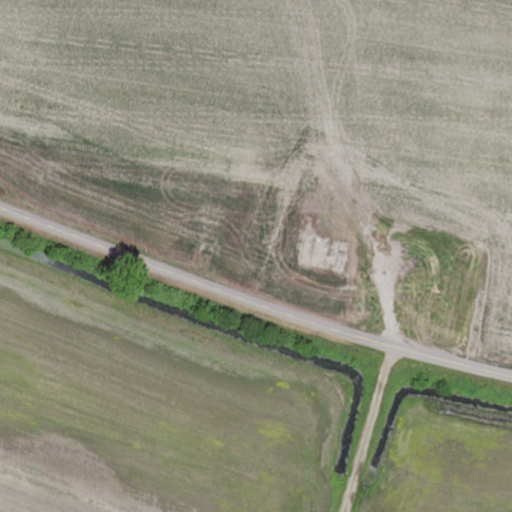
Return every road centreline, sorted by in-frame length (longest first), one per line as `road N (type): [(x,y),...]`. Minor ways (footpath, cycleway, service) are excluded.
road 1 (residential): [(511,378),(246,302),(0,208)]
road 2 (track): [(394,346),(345,511)]
